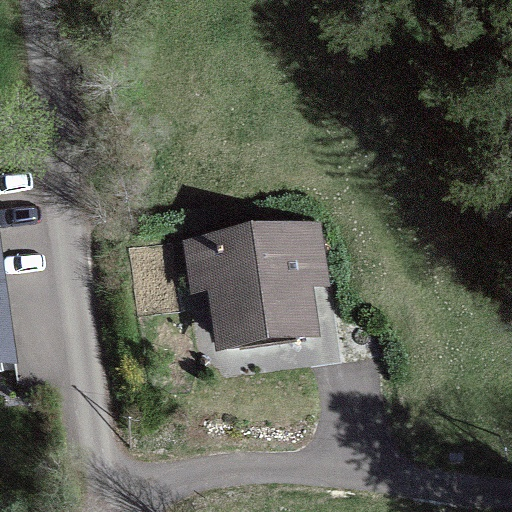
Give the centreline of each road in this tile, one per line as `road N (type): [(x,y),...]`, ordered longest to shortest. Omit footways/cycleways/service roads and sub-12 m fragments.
road 1 (track): [(37,0),(61,222),(114,511)]
road 2 (track): [(132,511),(164,482),(354,480),(511,496)]
